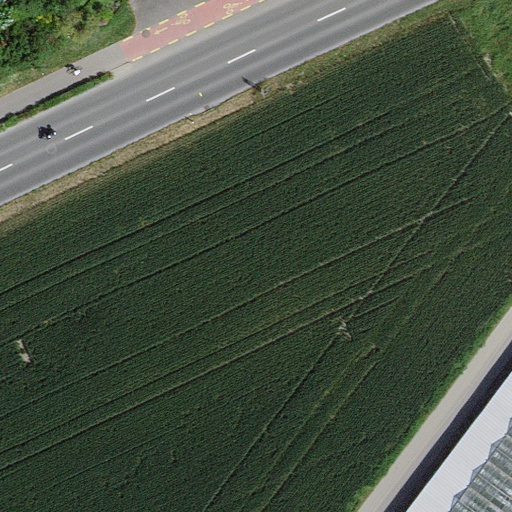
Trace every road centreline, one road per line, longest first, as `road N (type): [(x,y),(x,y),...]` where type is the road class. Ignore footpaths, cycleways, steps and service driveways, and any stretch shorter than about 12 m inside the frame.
road 1 (secondary): [(371,0),(0,176)]
road 2 (track): [(378,511),(511,335)]
